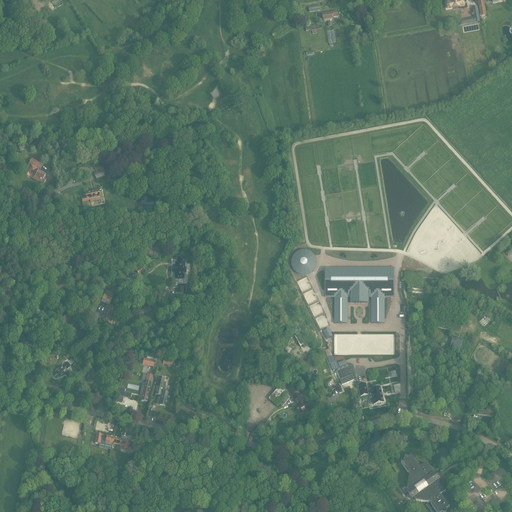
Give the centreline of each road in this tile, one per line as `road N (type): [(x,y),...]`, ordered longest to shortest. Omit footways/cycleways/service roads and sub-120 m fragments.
road 1 (unclassified): [(274,447),(0,392)]
road 2 (unknown): [(12,294),(62,271),(170,295)]
road 3 (unclassified): [(274,447),(416,418)]
road 4 (unknown): [(219,0),(223,40),(240,51),(253,48),(299,0)]
